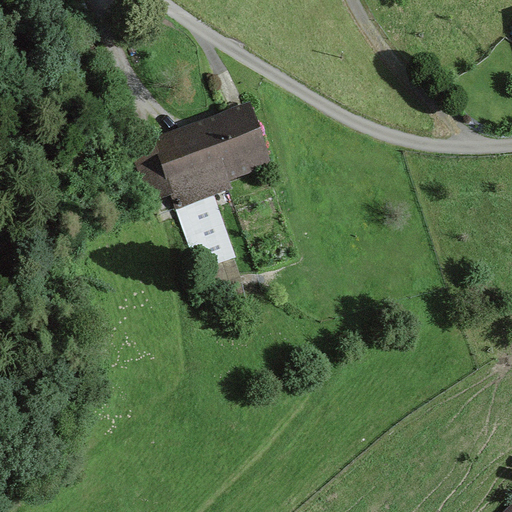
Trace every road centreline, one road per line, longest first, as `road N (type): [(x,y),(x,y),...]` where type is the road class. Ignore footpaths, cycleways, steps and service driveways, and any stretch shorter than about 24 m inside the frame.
road 1 (residential): [(166,0),(372,134),(416,148),(511,151)]
road 2 (track): [(479,154),(379,48),(356,0)]
